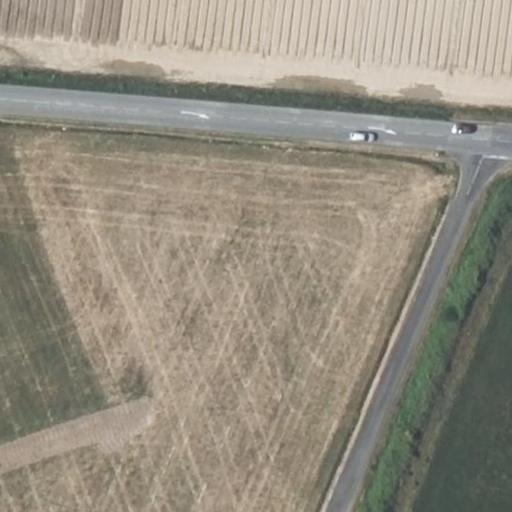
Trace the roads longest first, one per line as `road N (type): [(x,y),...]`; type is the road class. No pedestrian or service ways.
road 1 (secondary): [(0,97),(490,139)]
road 2 (unclassified): [(490,139),(340,511)]
